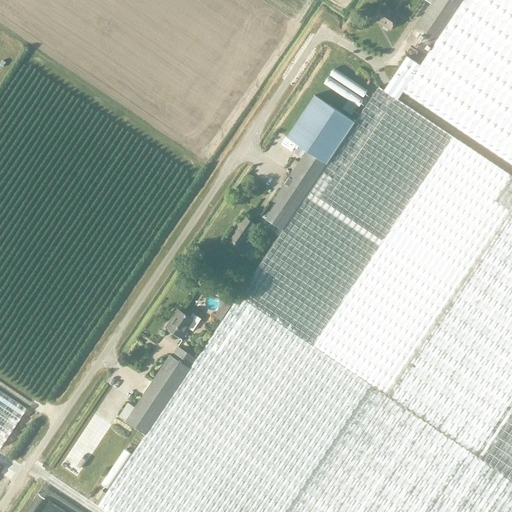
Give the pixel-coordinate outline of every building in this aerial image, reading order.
[(384,90),(398,99),(403,92),(511,164),(511,0),(463,0),(463,1),(462,0),(425,0),(431,4),(407,41),(427,54),(420,65),(406,56),(384,90)] [(381,5),(373,18),(390,29),(399,16),(381,5)] [(410,46),(407,51),(415,57),(418,52),(410,46)] [(328,74),(363,96),(367,89),(332,67),(328,74)] [(355,110),(363,98),(327,75),(322,82),(349,100),(347,105),(355,110)] [(511,511),(511,176),(398,99),(384,90),(379,87),(355,122),(282,230),(196,359),(145,435),(98,506),(106,511),(511,511)] [(282,230),(355,122),(314,95),(286,137),(306,151),(262,217),(282,230)] [(244,216),(228,239),(241,248),(257,226),(244,216)] [(189,266),(186,271),(192,275),(195,270),(189,266)] [(223,299),(218,308),(224,311),(229,302),(223,299)] [(167,328),(181,338),(188,328),(193,331),(201,319),(193,313),(190,318),(179,310),(167,328)] [(145,435),(196,359),(177,347),(171,356),(169,355),(134,408),(128,403),(118,417),(145,435)] [(0,446),(26,408),(0,391),(0,446)] [(46,399),(40,406),(49,415),(56,407),(46,399)] [(107,487),(131,451),(124,446),(100,483),(107,487)] [(100,488),(95,496),(99,499),(104,491),(100,488)]
